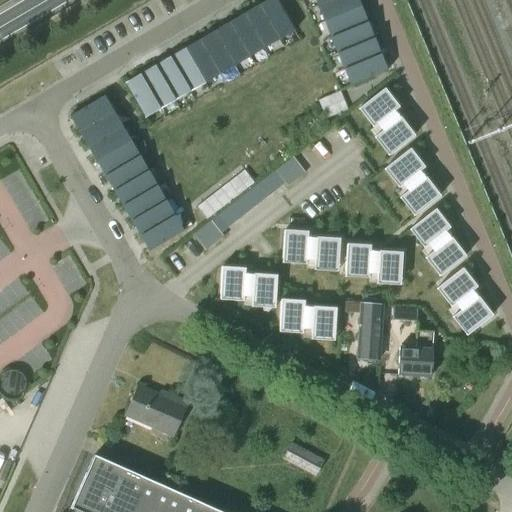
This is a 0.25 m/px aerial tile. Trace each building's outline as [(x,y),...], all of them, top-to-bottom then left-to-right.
[(276,34),(278,35),(258,0),(256,5),(252,7),(250,8),(245,9),(243,9),(263,43),(264,41),(276,34)] [(258,0),(278,35),(279,32),(291,25),(293,26),(278,0),(260,0),(258,0)] [(324,23),(360,8),(359,6),(356,2),(354,1),(353,0),(333,0),(317,7),(319,8),(325,20),(324,23)] [(360,8),(324,23),(326,24),(331,36),(330,39),(367,24),(362,21),(361,17),(361,15),(360,10),(360,8)] [(228,18),(248,52),(249,50),(261,43),(263,43),(243,9),(241,14),(237,16),(235,17),(235,16),(230,17),(228,18)] [(213,27),(233,61),(234,58),(246,51),(248,52),(228,18),(226,23),(222,25),(220,25),(215,26),(213,27)] [(367,26),(367,24),(330,39),(332,40),(338,52),(337,55),(373,40),(369,37),(367,33),(367,31),(367,26)] [(198,35),(218,69),(219,67),(231,60),(233,61),(213,27),(211,31),(207,34),(205,34),(201,35),(198,35)] [(218,69),(198,35),(196,40),(192,42),(190,43),(190,42),(186,43),(186,44),(183,44),(203,78),(204,76),(216,69),(218,69)] [(373,40),(337,55),(339,56),(344,68),(343,71),(380,56),(375,53),(374,49),(374,47),(374,42),(373,42),(373,40)] [(168,53),(188,87),(189,84),(201,78),(203,78),(183,44),(182,46),(182,45),(179,49),(178,51),(174,53),(168,53)] [(154,61),(173,95),(174,95),(174,93),(186,86),(188,87),(168,53),(167,54),(164,58),(163,60),(159,62),(154,61)] [(380,56),(343,71),(346,72),(351,84),(350,87),(387,72),(382,69),(380,65),(380,63),(380,58),(380,56)] [(144,70),(139,70),(158,104),(159,102),(171,95),(173,95),(154,61),(152,63),(149,67),(148,68),(144,70)] [(158,104),(139,70),(137,72),(134,75),(133,77),(129,79),(124,79),(123,79),(143,113),(144,113),(144,111),(156,104),(158,104)] [(384,89),(362,106),(377,125),(398,108),(384,89)] [(317,101),(325,119),(347,110),(339,92),(317,101)] [(75,128),(109,109),(106,108),(99,96),(100,94),(100,93),(65,113),(66,114),(71,116),(73,119),(73,120),(73,122),(74,126),(75,128)] [(83,143),(117,123),(115,123),(108,111),(109,109),(75,128),(79,131),(80,131),(82,134),(82,137),(83,141),(83,143)] [(399,118),(378,134),(392,153),(414,136),(399,118)] [(92,158),(126,138),(124,138),(117,126),(117,123),(83,143),(88,146),(91,149),(90,149),(91,151),(91,156),(92,156),(92,158)] [(101,168),(101,173),(135,153),(133,153),(125,141),(126,138),(92,158),(94,160),(97,163),(99,164),(101,168)] [(409,149),(388,166),(402,185),(424,168),(409,149)] [(110,183),(110,188),(144,168),(141,167),(134,156),(135,153),(101,173),(102,175),(106,178),(108,179),(110,182),(110,183)] [(295,156),(277,168),(288,184),(306,172),(295,156)] [(119,198),(118,203),(152,183),(150,182),(143,170),(144,168),(110,188),(111,190),(115,193),(117,194),(119,197),(119,198)] [(206,220),(253,183),(244,171),(196,207),(206,220)] [(418,213),(439,196),(425,178),(403,195),(418,213)] [(127,218),(161,198),(159,197),(152,185),(152,183),(118,203),(120,204),(120,205),(124,208),(125,209),(126,209),(128,212),(127,212),(127,218)] [(136,233),(170,213),(168,212),(161,200),(161,198),(127,218),(129,219),(132,223),(132,222),(133,223),(134,224),(136,227),(136,233)] [(428,245),(449,228),(435,210),(413,227),(428,245)] [(170,213),(136,233),(138,234),(137,234),(141,238),(141,237),(143,239),(145,242),(145,248),(179,228),(176,227),(169,215),(170,213)] [(206,248),(224,235),(212,219),(194,232),(206,248)] [(284,232),(282,258),(305,259),(307,233),(284,232)] [(337,267),(337,266),(338,255),(339,239),(315,238),(314,265),(335,266),(337,267)] [(443,274),(465,257),(450,238),(429,255),(443,274)] [(346,245),(344,272),(368,273),(369,252),(369,246),(346,245)] [(378,252),(376,279),(398,280),(399,280),(401,253),(378,252)] [(221,268),(219,295),(243,296),(244,275),(244,269),(221,268)] [(454,304),(476,287),(462,269),(440,286),(454,304)] [(253,275),(251,302),(273,303),(274,303),(276,281),(276,276),(253,274),(253,275)] [(361,295),(361,304),(357,359),(378,361),(382,296),(361,295)] [(34,297),(15,308),(24,322),(42,310),(34,297)] [(492,316),(477,297),(456,314),(470,333),(492,316)] [(279,328),(302,329),(304,301),(280,300),(279,328)] [(339,303),(339,312),(349,313),(350,303),(339,303)] [(334,336),(336,309),(312,307),(310,335),(334,336)] [(393,309),(392,322),(416,323),(417,310),(393,309)] [(430,377),(432,349),(431,349),(432,333),(416,332),(415,348),(399,347),(398,375),(430,377)] [(172,437),(186,403),(170,396),(168,400),(138,387),(125,416),(172,437)] [(315,476),(323,461),(290,444),(282,459),(315,476)] [(117,450),(112,463),(143,476),(147,467),(140,464),(141,461),(117,450)] [(219,511),(93,456),(69,509),(76,511),(219,511)]
